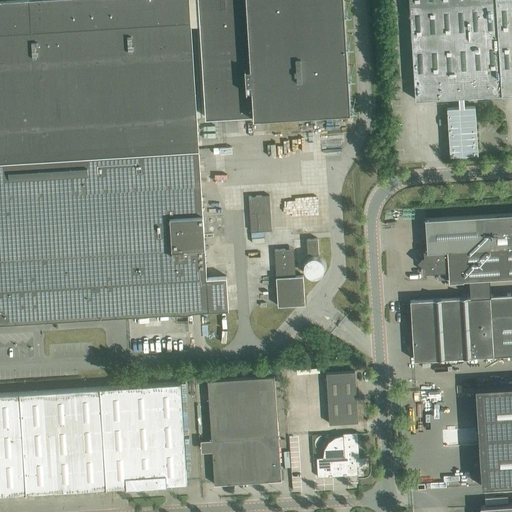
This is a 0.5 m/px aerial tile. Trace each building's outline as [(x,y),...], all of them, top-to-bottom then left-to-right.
[(0,0),(0,322),(209,310),(229,309),(227,276),(207,277),(191,24),(189,0),(0,0)] [(199,24),(205,117),(350,108),(343,0),(189,0),(191,24),(199,24)] [(511,0),(409,0),(415,99),(459,97),(464,96),(511,93),(511,0)] [(465,107),(464,96),(459,97),(459,107),(447,107),(450,155),(478,154),(475,106),(465,107)] [(259,231),(272,229),(270,195),(249,197),(250,213),(251,231),(259,231)] [(511,213),(425,218),(427,250),(425,250),(425,256),(422,256),(418,261),(422,266),(425,265),(425,272),(426,272),(448,271),(449,281),(464,280),(464,279),(483,278),(511,276),(511,213)] [(308,254),(318,253),(318,238),(307,239),(308,254)] [(275,249),(276,276),(278,305),(305,304),(303,275),(296,275),(294,248),(275,249)] [(487,295),(410,300),(414,360),(511,353),(511,310),(489,312),(487,295)] [(358,421),(355,370),(326,372),(329,423),(358,421)] [(208,380),(215,484),(281,479),(274,376),(208,380)] [(187,482),(180,382),(0,393),(0,494),(126,486),(126,487),(167,485),(167,483),(187,482)] [(511,483),(511,384),(475,387),(481,485),(511,483)] [(335,436),(328,441),(324,448),(324,451),(323,457),(317,457),(318,476),(329,476),(328,474),(332,474),(332,475),(343,475),(343,473),(346,473),(346,475),(358,474),(357,463),(359,463),(363,459),(363,457),(366,456),(359,456),(358,432),(346,433),(343,433),(343,434),(335,436)] [(511,511),(511,503),(480,505),(480,511),(511,511)]
